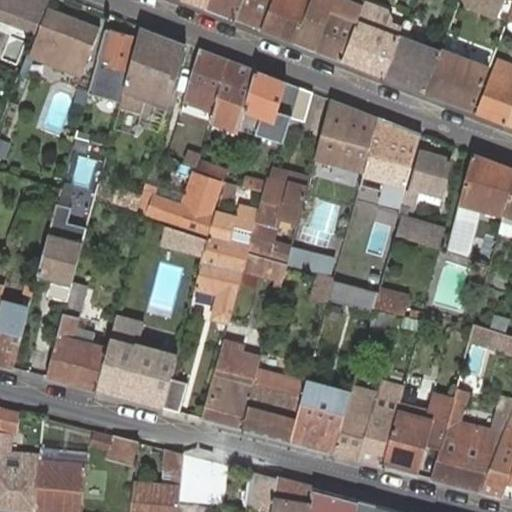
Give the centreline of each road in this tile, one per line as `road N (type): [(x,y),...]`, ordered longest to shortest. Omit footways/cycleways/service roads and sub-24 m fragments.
road 1 (residential): [(464,511),(0,386)]
road 2 (residential): [(511,154),(113,0)]
